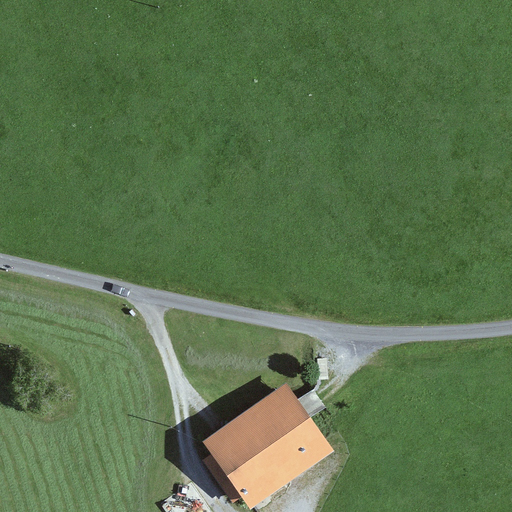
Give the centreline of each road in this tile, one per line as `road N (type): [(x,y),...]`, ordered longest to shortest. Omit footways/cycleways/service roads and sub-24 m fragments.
road 1 (unclassified): [(0,262),(333,331),(511,326)]
road 2 (track): [(225,511),(196,471),(185,394),(145,295)]
